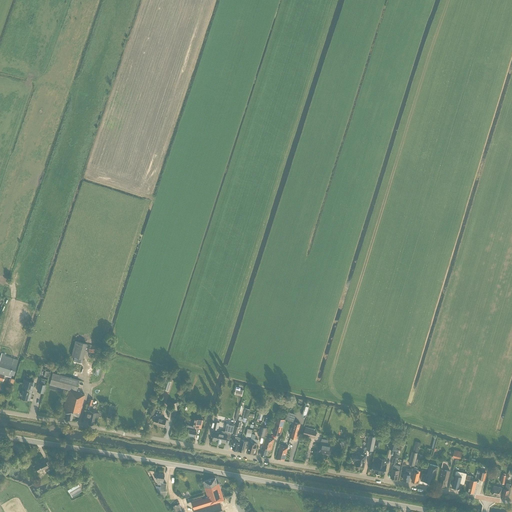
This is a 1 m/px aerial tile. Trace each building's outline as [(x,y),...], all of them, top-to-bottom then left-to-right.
[(75,341),(71,356),(83,359),(87,344),(75,341)] [(14,375),(18,360),(5,356),(5,354),(2,353),(0,358),(0,379),(3,381),(4,375),(11,377),(12,375),(14,375)] [(81,392),(77,391),(76,391),(79,380),(53,373),(50,384),(69,390),(63,412),(68,414),(67,418),(71,419),(73,415),(79,416),(85,394),(81,393),(81,392)] [(169,391),(172,381),(166,379),(162,389),(169,391)] [(26,380),(25,384),(23,383),(22,387),(25,388),(22,398),(29,400),(31,392),(30,392),(31,389),(32,390),(34,382),(26,380)] [(99,413),(91,411),(86,410),(85,417),(89,418),(88,423),(93,424),(95,417),(98,417),(99,417),(100,414),(99,413)] [(166,420),(160,418),(161,415),(156,414),(155,416),(154,415),(153,416),(152,419),(152,420),(154,421),(154,423),(160,424),(159,425),(164,427),(166,420)] [(186,429),(189,429),(188,434),(195,436),(197,427),(202,428),(203,420),(195,418),(193,426),(187,424),(186,429)] [(277,418),(273,433),(280,435),(285,420),(277,418)] [(295,422),(291,437),(296,439),(300,423),(295,422)] [(216,432),(214,440),(225,443),(226,438),(230,439),(231,432),(233,433),(235,425),(227,423),(225,431),(221,430),(220,433),(216,432)] [(267,428),(260,426),(258,435),(265,436),(267,428)] [(315,437),(316,431),(305,429),(304,434),(315,437)] [(358,453),(353,452),(352,459),(357,460),(356,465),(364,467),(367,454),(366,454),(367,449),(373,450),(375,437),(372,436),(369,436),(367,448),(365,447),(364,454),(358,452),(358,453)] [(241,438),(238,437),(236,437),(235,441),(234,441),(232,448),(238,450),(241,438)] [(264,444),(262,449),(263,449),(262,454),(266,455),(266,454),(267,455),(269,449),(271,450),(274,440),(266,437),(264,444)] [(258,440),(252,438),(248,452),(254,453),(255,449),(256,449),(257,443),(258,442),(259,441),(258,440)] [(249,441),(241,439),(238,450),(245,452),(246,446),(247,446),(249,441)] [(330,454),(331,446),(328,446),(328,443),(329,440),(322,439),(319,452),(330,454)] [(286,455),(288,447),(281,445),(277,459),(284,461),(286,455)] [(452,457),(460,459),(462,452),(456,450),(454,450),(452,457)] [(409,465),(410,465),(414,466),(416,459),(417,453),(412,451),(409,465)] [(385,465),(387,459),(378,457),(377,463),(373,462),(371,471),(376,472),(376,473),(380,473),(380,472),(385,473),(386,465),(385,465)] [(46,471),(52,468),(49,461),(46,462),(45,461),(35,465),(38,472),(45,469),(46,471)] [(392,469),(391,477),(398,479),(399,470),(400,465),(395,464),(393,464),(392,469)] [(433,484),(438,466),(430,464),(427,475),(423,473),(421,480),(425,481),(433,484)] [(410,468),(410,469),(406,468),(406,471),(405,471),(405,473),(404,473),(403,480),(409,481),(410,474),(411,472),(411,468),(410,468)] [(418,481),(420,471),(418,470),(415,469),(415,472),(412,481),(416,482),(417,481),(418,481)] [(448,479),(450,471),(443,469),(441,477),(442,477),(440,485),(444,486),(446,478),(448,479)] [(455,474),(452,486),(459,488),(461,479),(464,480),(466,473),(461,472),(460,476),(455,474)] [(157,477),(155,478),(158,484),(161,485),(161,487),(161,491),(160,491),(162,496),(166,496),(166,491),(167,483),(163,483),(165,474),(158,473),(158,476),(157,476),(157,477)] [(467,475),(466,480),(470,481),(467,492),(476,494),(479,481),(472,479),(473,476),(467,475)] [(194,511),(222,511),(220,502),(224,500),(219,483),(217,483),(216,477),(203,481),(208,497),(192,502),(194,511)] [(66,487),(69,492),(71,496),(82,489),(76,480),(66,487)] [(509,487),(510,484),(506,483),(505,489),(504,489),(502,496),(507,497),(508,493),(510,494),(511,487),(509,487)] [(497,485),(497,486),(493,486),(492,494),(500,496),(502,487),(502,486),(497,485)]
